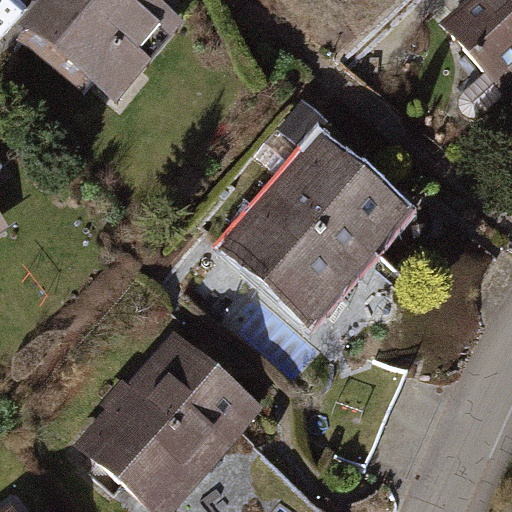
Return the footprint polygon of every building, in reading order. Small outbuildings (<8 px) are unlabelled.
[(130,0),(49,0),(19,38),(113,112),(175,35),(130,0)] [(511,0),(474,0),(442,27),(511,109),(511,108),(511,0)] [(413,234),(323,151),(226,255),(316,338),(413,234)] [(0,248),(12,241),(0,223),(0,248)] [(201,511),(274,429),(177,346),(83,454),(151,511),(201,511)]
